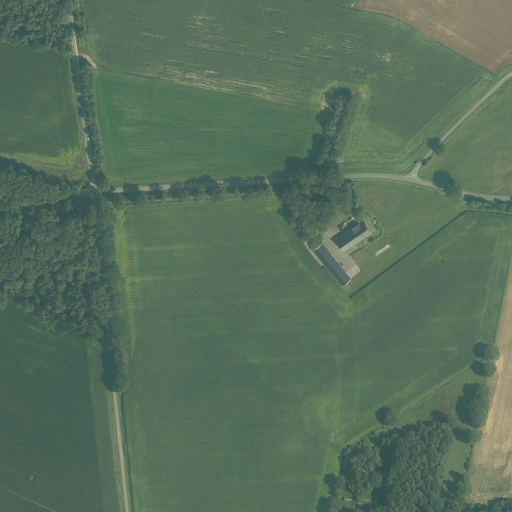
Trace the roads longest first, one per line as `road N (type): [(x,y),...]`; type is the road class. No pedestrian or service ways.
road 1 (unclassified): [(93,191),(127,511)]
road 2 (unclassified): [(412,180),(347,175),(93,191)]
road 3 (unclassified): [(68,0),(93,191)]
road 4 (unclassified): [(412,180),(511,73)]
